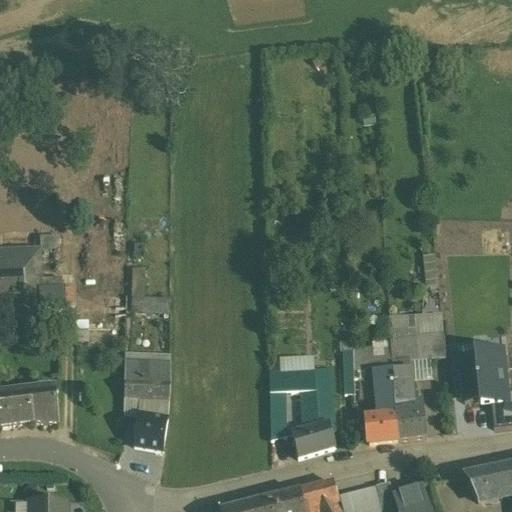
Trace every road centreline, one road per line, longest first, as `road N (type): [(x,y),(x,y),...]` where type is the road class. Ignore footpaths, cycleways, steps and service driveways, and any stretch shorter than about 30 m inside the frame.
road 1 (residential): [(129,508),(511,442)]
road 2 (residential): [(0,448),(56,451),(84,464),(116,484),(129,508)]
